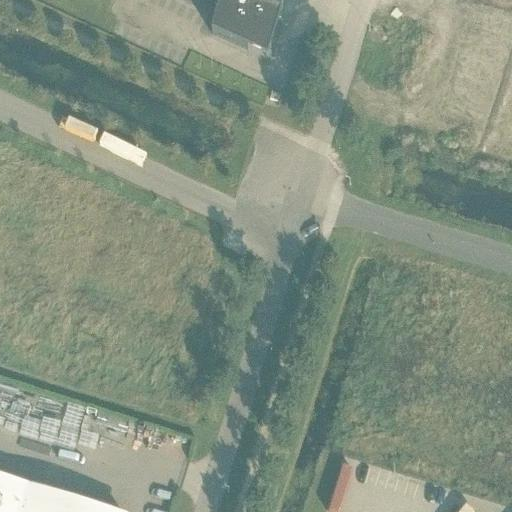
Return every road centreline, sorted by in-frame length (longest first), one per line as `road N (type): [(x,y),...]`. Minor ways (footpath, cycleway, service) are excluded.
road 1 (unclassified): [(0,103),(290,237)]
road 2 (unclassified): [(290,237),(205,511)]
road 3 (unknown): [(215,480),(0,425)]
road 4 (unclassified): [(301,190),(511,259)]
road 5 (unclassified): [(360,0),(301,190)]
